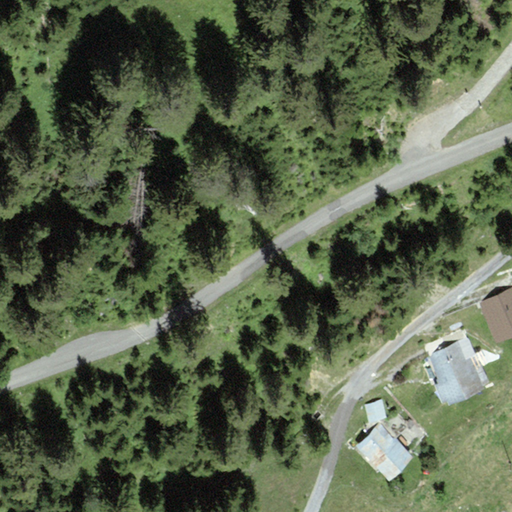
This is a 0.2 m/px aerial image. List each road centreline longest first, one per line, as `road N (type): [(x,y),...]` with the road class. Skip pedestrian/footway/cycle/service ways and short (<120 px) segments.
road 1 (unclassified): [(511,141),(323,227),(184,324),(0,395)]
road 2 (track): [(323,511),(371,380),(511,265)]
road 3 (track): [(511,64),(422,146),(431,173)]
